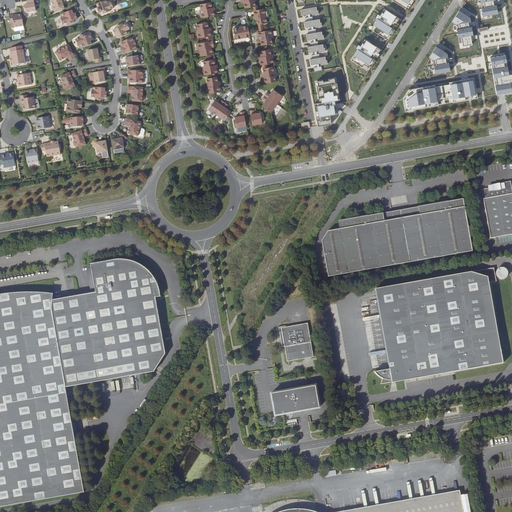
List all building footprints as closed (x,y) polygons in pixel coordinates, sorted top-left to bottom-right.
[(36,11),(34,0),(27,1),(28,5),(24,5),(26,13),(36,11)] [(66,0),(50,0),(53,6),(52,7),(53,11),(55,12),(65,9),(62,3),(62,2),(63,1),(66,0)] [(108,0),(106,0),(96,4),(98,7),(96,8),(98,14),(102,13),(104,12),(105,13),(109,12),(109,10),(113,8),(111,3),(109,3),(108,0)] [(243,0),(245,9),(256,7),(254,0),(243,0)] [(406,9),(408,4),(410,5),(413,0),(392,0),(406,9)] [(480,0),(483,16),(497,14),(496,5),(494,5),(493,0),(492,0),(480,0)] [(211,3),(200,5),(202,14),(200,14),(201,18),(214,16),(215,16),(214,11),(212,12),(211,3)] [(316,7),(301,10),(302,16),(307,15),(310,14),(312,14),(312,16),(318,14),(318,11),(317,11),(316,7)] [(267,23),(264,9),(253,11),(254,17),(256,16),(258,25),(267,23)] [(73,14),(72,10),(60,15),(61,18),(60,19),(62,24),(67,23),(67,25),(72,23),(71,21),(73,20),(77,19),(75,13),(73,14)] [(386,39),(389,35),(391,36),(395,30),(392,28),(394,24),(395,25),(398,20),(389,14),(390,12),(386,10),(383,13),(382,12),(380,15),(381,16),(379,20),(377,19),(374,25),(376,26),(373,31),(386,39)] [(473,18),(459,10),(451,22),(458,26),(461,40),(463,40),(464,47),(474,45),(473,38),(476,37),(473,18)] [(401,20),(390,12),(389,14),(398,20),(395,25),(397,26),(401,20)] [(23,26),(21,14),(16,15),(9,16),(10,23),(13,22),(14,28),(23,26)] [(305,22),(304,22),(305,28),(311,27),(313,26),(315,26),(315,28),(322,27),(321,23),(320,23),(319,19),(313,20),(305,22)] [(197,34),(198,38),(212,36),(211,31),(209,32),(208,23),(197,24),(198,34),(197,34)] [(129,29),(127,24),(123,26),(122,24),(118,26),(118,28),(116,29),(113,30),(115,36),(117,35),(119,39),(130,33),(128,30),(129,29)] [(250,37),(249,30),(248,26),(243,26),(243,28),(240,29),(239,27),(233,28),(235,39),(250,37)] [(261,46),(272,44),(271,34),(272,34),(271,30),(257,32),(258,37),(260,36),(261,46)] [(309,34),(306,34),(307,40),(313,39),(315,39),(317,39),(317,40),(324,39),(323,35),(322,35),(321,32),(316,33),(309,34)] [(79,36),(80,38),(75,40),(78,46),(79,45),(80,49),(92,44),(90,41),(92,40),(90,34),(86,36),(84,36),(84,35),(79,36)] [(137,49),(133,38),(120,43),(121,47),(122,47),(123,47),(123,48),(121,49),(123,54),(137,49)] [(366,70),(369,65),(371,66),(375,60),(372,58),(374,55),(375,56),(379,51),(369,45),(370,43),(366,40),(364,44),(362,43),(360,46),(362,46),(359,50),(358,50),(354,55),(356,57),(353,61),(366,70)] [(199,50),(200,57),(213,54),(212,47),(211,47),(211,46),(213,45),(213,41),(197,44),(198,50),(199,50)] [(370,43),(369,45),(379,51),(375,56),(377,57),(382,50),(370,43)] [(311,46),(307,47),(308,53),(314,52),(316,51),(318,51),(318,53),(325,52),(324,48),(323,48),(323,44),(318,45),(311,46)] [(56,52),(60,61),(66,58),(67,57),(68,58),(70,61),(75,58),(68,45),(62,49),(60,48),(57,50),(56,52)] [(448,54),(436,47),(429,57),(434,60),(436,74),(451,71),(448,54)] [(97,49),(87,51),(89,61),(95,60),(95,63),(102,62),(101,56),(99,56),(98,53),(97,49)] [(24,50),(10,53),(12,66),(26,63),(24,50)] [(260,66),(274,63),(274,59),(272,59),(270,50),(260,52),(261,61),(259,62),(260,66)] [(140,61),(139,55),(126,58),(127,62),(128,61),(128,63),(127,63),(128,67),(140,65),(139,61),(140,61)] [(490,58),(496,94),(511,91),(511,74),(510,75),(506,55),(490,58)] [(312,59),(310,59),(311,65),(316,64),(319,64),(321,64),(321,65),(327,64),(327,60),(326,61),(325,57),(320,58),(312,59)] [(203,72),(204,75),(218,73),(217,69),(216,69),(214,60),(203,62),(205,71),(203,72)] [(263,84),(276,82),(273,67),(262,69),(263,74),(264,74),(265,77),(262,78),(263,84)] [(105,68),(98,69),(98,72),(93,73),(95,84),(105,82),(104,78),(104,75),(106,74),(105,68)] [(77,76),(75,71),(61,77),(64,83),(63,85),(64,88),(66,89),(67,90),(76,86),(74,81),(73,79),(74,78),(77,76)] [(143,71),(128,71),(128,77),(130,77),(130,78),(129,78),(129,79),(129,83),(143,83),(143,71)] [(29,74),(17,76),(17,80),(18,80),(19,83),(18,83),(19,87),(31,85),(29,74)] [(207,78),(209,94),(221,91),(221,85),(218,86),(217,82),(218,82),(217,77),(207,78)] [(435,85),(408,90),(403,98),(405,111),(479,97),(475,77),(448,82),(449,84),(435,86),(435,85)] [(318,126),(331,124),(329,115),(335,114),(333,105),(335,104),(334,100),(337,100),(337,95),(338,95),(336,83),(335,84),(334,79),(328,80),(328,81),(323,82),(322,81),(317,82),(318,87),(316,87),(319,103),(314,104),(318,126)] [(105,88),(93,87),(92,91),(91,91),(91,97),(95,98),(95,99),(100,100),(100,98),(102,98),(106,98),(107,92),(105,92),(105,88)] [(132,96),(132,101),(142,102),(142,101),(144,100),(144,96),(143,95),(143,88),(128,87),(128,93),(131,94),(133,94),(132,96)] [(264,96),(276,104),(282,96),(273,89),(270,95),(267,92),(264,96)] [(26,95),(20,96),(21,104),(22,103),(23,111),(35,109),(33,97),(27,98),(26,95)] [(271,113),(276,104),(264,96),(262,99),(265,101),(262,106),(271,113)] [(82,101),(67,100),(66,112),(80,113),(81,109),(79,108),(80,107),(82,108),(82,107),(82,101)] [(208,109),(216,115),(225,103),(221,100),(219,103),(214,100),(208,109)] [(225,103),(216,115),(225,121),(231,112),(226,108),(228,105),(225,103)] [(138,110),(139,106),(127,104),(126,108),(127,109),(127,110),(126,110),(125,114),(139,116),(139,110),(138,110)] [(250,111),(252,125),(262,123),(261,113),(254,114),(254,110),(250,111)] [(236,128),(246,126),(244,112),(240,112),(240,116),(234,117),(236,128)] [(49,117),(36,119),(36,122),(37,122),(38,126),(37,126),(38,130),(51,128),(49,117)] [(83,117),(71,118),(71,122),(70,122),(70,127),(84,126),(83,122),(82,122),(82,121),(83,121),(83,117)] [(129,128),(128,134),(138,136),(138,135),(140,134),(141,131),(139,129),(141,122),(126,119),(125,125),(129,126),(130,126),(129,128)] [(86,129),(72,134),(74,141),(73,143),(74,146),(76,147),(76,148),(86,145),(84,139),(83,137),(84,137),(88,136),(86,129)] [(112,140),(114,150),(124,148),(123,143),(127,138),(121,134),(119,136),(117,139),(116,139),(112,140)] [(98,141),(95,138),(91,144),(96,147),(97,153),(107,151),(106,141),(103,141),(100,142),(98,141)] [(58,142),(41,145),(42,152),(45,151),(46,157),(60,155),(58,142)] [(25,151),(27,164),(38,162),(36,149),(32,150),(32,151),(29,151),(25,151)] [(1,155),(4,168),(15,166),(13,153),(9,154),(9,155),(5,156),(5,155),(1,155)] [(489,191),(489,188),(484,189),(486,198),(484,198),(490,237),(511,233),(511,186),(511,181),(504,182),(504,183),(505,188),(489,191)] [(340,236),(325,239),(331,276),(472,251),(464,199),(417,207),(418,212),(383,218),(383,213),(338,221),(340,236)] [(76,300),(90,384),(154,374),(165,355),(155,300),(160,300),(160,297),(159,295),(158,291),(157,288),(155,285),(153,281),(151,278),(147,274),(144,272),(140,269),(135,267),(132,265),(127,264),(123,264),(119,263),(115,264),(111,264),(92,268),(96,296),(76,300)] [(503,267),(502,267),(500,268),(499,268),(498,269),(497,270),(497,271),(496,272),(496,274),(497,275),(497,276),(498,277),(499,278),(500,278),(501,279),(502,279),(504,279),(505,278),(506,278),(507,277),(508,275),(508,274),(508,272),(508,271),(507,270),(506,269),(506,268),(504,268),(503,267)] [(494,268),(376,288),(390,368),(375,371),(376,373),(380,377),(384,378),(382,383),(396,381),(396,379),(399,379),(403,377),(403,375),(405,375),(406,379),(503,362),(489,283),(497,281),(494,268)] [(66,388),(90,384),(76,300),(53,304),(53,295),(18,293),(0,295),(0,507),(84,493),(66,388)] [(278,329),(280,342),(281,346),(284,346),(287,361),(313,356),(307,323),(284,327),(284,325),(277,326),(278,329)] [(316,385),(271,393),(275,415),(320,407),(316,385)] [(464,511),(460,489),(330,511),(464,511)]
